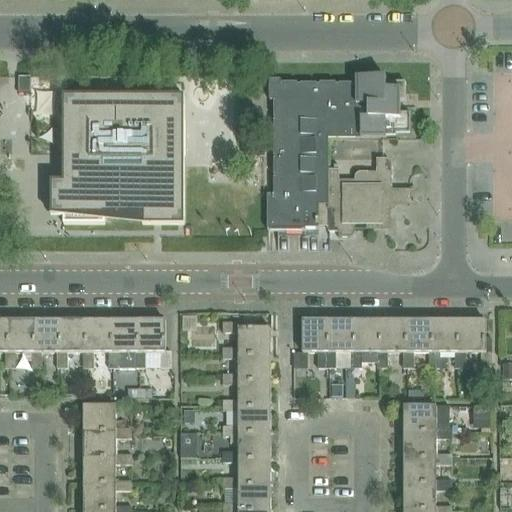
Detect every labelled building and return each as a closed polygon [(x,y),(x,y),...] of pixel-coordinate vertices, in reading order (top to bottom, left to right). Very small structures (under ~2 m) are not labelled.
[(18,79),(18,94),(30,94),(30,79),(30,78),(18,78),(18,79)] [(329,228),(329,211),(329,171),(329,141),(386,141),(386,138),(396,138),(396,136),(410,135),(410,115),(396,115),(395,102),(405,102),(405,83),(386,83),(386,79),(356,79),(356,86),(280,86),(280,82),(269,82),(269,102),(274,102),(274,197),(267,197),(267,231),(267,232),(305,232),(305,230),(319,230),(319,228),(328,228),(329,228)] [(0,106),(0,119),(15,122),(17,109),(9,108),(11,93),(2,92),(0,106)] [(51,184),(51,218),(63,218),(63,226),(104,226),(104,224),(104,218),(143,218),(143,228),(184,228),(184,157),(184,99),(138,99),(138,96),(123,96),(123,99),(63,99),(63,184),(51,184)] [(242,146),(242,158),(264,157),(264,146),(243,146),(242,146)] [(338,239),(349,239),(350,239),(351,239),(352,238),(353,237),(354,236),(354,235),(355,234),(355,223),(366,224),(366,228),(387,228),(387,203),(395,203),(395,194),(387,194),(387,187),(392,187),(392,166),(392,165),(391,164),(391,163),(390,162),(389,161),(387,161),(386,161),(376,161),(376,174),(361,174),(359,174),(358,174),(357,175),(356,175),(356,176),(355,177),(355,178),(355,179),(355,184),(339,184),(339,171),(329,171),(329,211),(329,228),(328,228),(329,233),(338,233),(338,239)] [(9,355),(9,323),(0,323),(0,355),(5,355),(5,371),(15,371),(15,355),(9,355)] [(15,355),(31,355),(31,371),(42,371),(42,356),(42,355),(36,355),(35,323),(9,323),(9,355),(15,355)] [(61,323),(35,323),(36,355),(42,355),(42,356),(57,356),(57,371),(67,371),(67,356),(68,356),(68,355),(61,355),(61,323)] [(87,323),(61,323),(61,355),(68,355),(68,356),(83,356),(83,371),(93,371),(93,355),(94,355),(87,355),(87,323)] [(113,323),(87,323),(87,355),(94,355),(109,355),(109,371),(119,371),(119,356),(113,356),(113,323)] [(139,323),(113,323),(113,356),(119,356),(119,371),(145,371),(145,356),(146,356),(146,355),(139,355),(139,323)] [(166,323),(139,323),(139,355),(146,355),(146,356),(161,356),(161,371),(172,371),(172,354),(166,354),(165,353),(166,323)] [(302,355),(317,355),(317,371),(335,371),(335,355),(336,355),(335,355),(329,355),(329,323),(302,323),(302,355)] [(355,355),(355,323),(329,323),(329,355),(335,355),(336,355),(351,355),(351,371),(361,371),(361,355),(355,355)] [(381,355),(381,323),(355,323),(355,355),(361,355),(377,355),(377,371),(387,371),(387,355),(381,355)] [(407,355),(407,323),(381,323),(381,355),(387,355),(403,355),(403,371),(413,371),(413,355),(407,355)] [(433,355),(433,323),(407,323),(407,355),(413,355),(429,355),(429,371),(439,371),(439,355),(433,355)] [(459,323),(433,323),(433,355),(439,355),(455,355),(455,371),(465,371),(465,355),(459,355),(459,323)] [(491,354),(485,354),(485,323),(459,323),(459,355),(465,355),(481,355),(481,371),(491,371),(491,354)] [(237,336),(237,351),(238,351),(238,358),(270,358),(270,331),(240,331),(240,325),(222,326),(222,336),(237,336)] [(238,351),(237,351),(237,352),(222,352),(222,362),(238,362),(238,377),(238,384),(270,384),(270,358),(238,358),(238,351)] [(511,366),(503,366),(503,383),(511,382),(511,366)] [(238,377),(223,377),(223,388),(238,388),(238,403),(238,410),(270,410),(270,384),(238,384),(238,377)] [(342,399),(343,387),(332,387),(331,399),(342,399)] [(127,391),(127,400),(140,400),(140,391),(127,391)] [(140,391),(140,400),(152,401),(152,391),(140,391)] [(417,401),(417,393),(408,393),(408,401),(417,401)] [(238,403),(223,403),(223,414),(238,414),(238,429),(238,436),(270,435),(270,410),(238,410),(238,403)] [(125,423),(117,423),(117,409),(84,408),(84,435),(116,435),(116,442),(117,442),(117,441),(131,441),(131,431),(125,431),(125,423)] [(449,431),(449,409),(404,409),(404,436),(436,436),(436,442),(452,442),(452,431),(449,431)] [(477,414),(477,431),(481,431),(490,431),(490,414),(477,414)] [(238,429),(223,429),(223,440),(238,440),(238,455),(238,462),(270,461),(270,435),(238,436),(238,429)] [(116,435),(84,435),(84,461),(116,461),(116,468),(117,468),(117,467),(131,467),(131,457),(117,457),(117,442),(116,442),(116,435)] [(404,436),(404,462),(436,462),(436,468),(452,468),(452,457),(436,457),(436,442),(436,436),(404,436)] [(196,451),(181,451),(181,459),(196,459),(196,451)] [(238,455),(223,455),(223,465),(238,466),(238,481),(239,481),(239,487),(271,487),(270,461),(238,462),(238,455)] [(116,461),(84,461),(84,487),(116,487),(116,494),(131,494),(131,483),(117,483),(117,468),(116,468),(116,461)] [(404,462),(404,488),(436,488),(436,494),(452,494),(452,483),(436,483),(436,468),(436,462),(404,462)] [(239,481),(238,481),(223,481),(223,491),(238,491),(238,507),(239,507),(238,511),(270,511),(271,487),(239,487),(239,481)] [(116,487),(84,487),(83,511),(131,511),(131,509),(116,509),(116,494),(116,487)] [(404,488),(404,511),(452,511),(452,509),(436,509),(436,494),(436,488),(404,488)]
